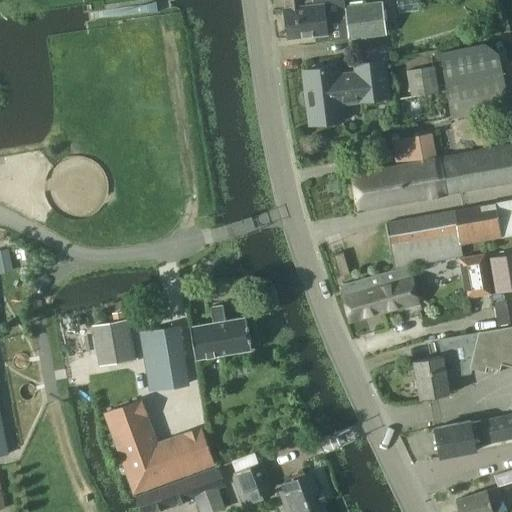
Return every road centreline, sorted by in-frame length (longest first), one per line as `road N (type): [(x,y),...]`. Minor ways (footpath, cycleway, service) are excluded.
road 1 (tertiary): [(250,0),(295,237),(408,485)]
road 2 (track): [(195,243),(165,0)]
road 3 (track): [(91,511),(53,396)]
